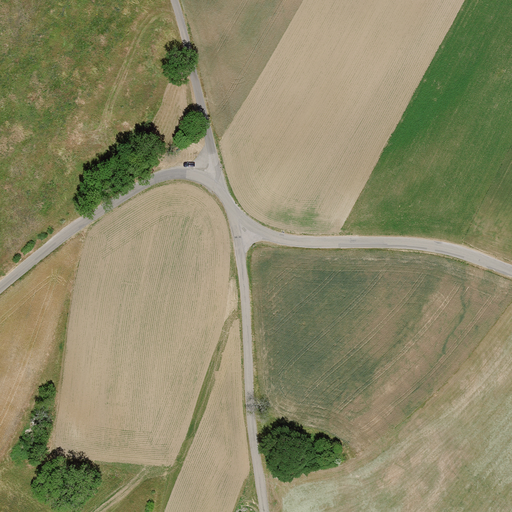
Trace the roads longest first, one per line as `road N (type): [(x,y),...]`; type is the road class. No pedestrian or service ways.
road 1 (unclassified): [(263,511),(242,268),(225,197)]
road 2 (tertiary): [(511,271),(428,245),(274,236),(245,221),(225,197)]
road 3 (tertiary): [(225,197),(197,176),(152,179),(68,231),(0,288)]
road 4 (unclassified): [(225,197),(174,0)]
